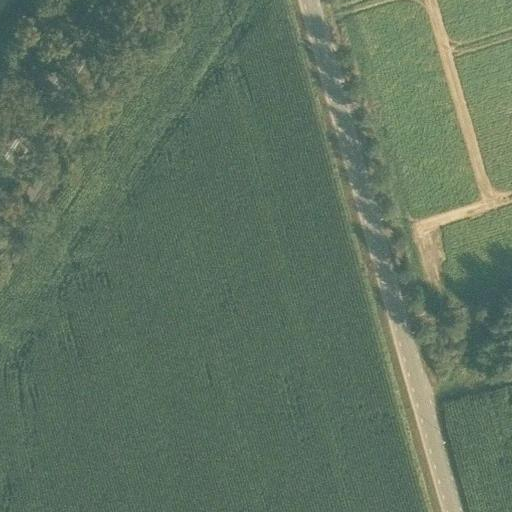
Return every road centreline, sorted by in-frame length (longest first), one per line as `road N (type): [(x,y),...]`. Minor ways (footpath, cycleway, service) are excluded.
road 1 (unclassified): [(453,511),(307,0)]
road 2 (secondary): [(0,171),(112,0)]
